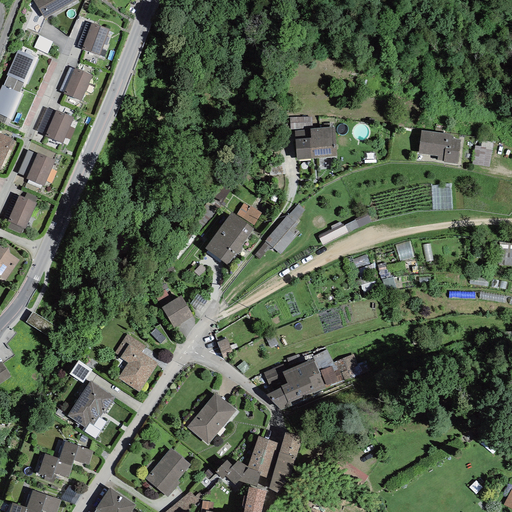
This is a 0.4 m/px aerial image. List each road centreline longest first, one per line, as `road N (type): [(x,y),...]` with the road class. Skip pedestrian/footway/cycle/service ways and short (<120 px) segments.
road 1 (residential): [(0,324),(33,277),(153,0)]
road 2 (residential): [(80,511),(190,345),(283,421)]
